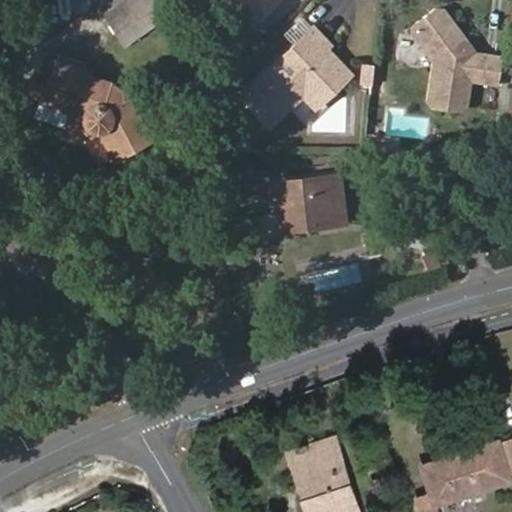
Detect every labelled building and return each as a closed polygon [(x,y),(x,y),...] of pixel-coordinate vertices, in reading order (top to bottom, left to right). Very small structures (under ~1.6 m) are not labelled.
[(111,29),(132,14),(121,0),(99,0),(93,5),(111,29)] [(121,0),(132,14),(138,23),(159,7),(155,0),(121,0)] [(180,0),(181,4),(225,0),(253,27),(277,0),(180,0)] [(443,11),(436,9),(414,26),(414,35),(434,63),(429,102),(434,112),(463,115),(468,107),(471,82),(474,55),(475,51),(443,11)] [(111,29),(117,39),(138,23),(132,14),(111,29)] [(325,48),(332,44),(314,26),(245,92),(273,121),(306,89),(319,102),(350,74),(340,61),(338,64),(334,61),(337,57),(325,48)] [(471,82),(479,83),(481,56),(474,55),(471,82)] [(479,83),(500,85),(503,59),(481,56),(479,83)] [(81,74),(56,66),(50,84),(61,87),(53,110),(81,120),(81,128),(84,133),(89,136),(94,138),(99,138),(111,164),(146,146),(126,103),(107,88),(80,78),(81,74)] [(364,86),(373,86),(375,69),(365,69),(364,86)] [(50,84),(42,106),(53,110),(61,87),(50,84)] [(372,137),(372,150),(384,150),(384,138),(372,137)] [(384,150),(397,152),(398,139),(384,138),(384,150)] [(274,184),(278,233),(312,230),(311,220),(341,217),(337,177),(274,184)] [(312,230),(342,226),(341,217),(311,220),(312,230)] [(300,450),(296,452),(305,479),(310,477),(315,493),(307,496),(312,511),(365,511),(355,480),(350,480),(336,437),(313,444),(310,437),(297,441),(300,450)] [(511,437),(426,465),(435,491),(419,496),(424,511),(442,511),(440,504),(511,481),(511,437)] [(305,479),(302,480),(307,496),(315,493),(310,477),(305,479)]
